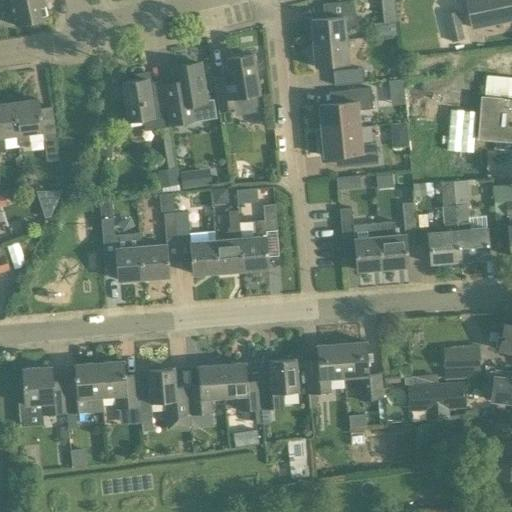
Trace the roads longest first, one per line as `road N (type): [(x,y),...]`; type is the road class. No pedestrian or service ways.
road 1 (residential): [(308,309),(279,0)]
road 2 (residential): [(0,336),(308,309)]
road 3 (residential): [(308,309),(511,295)]
